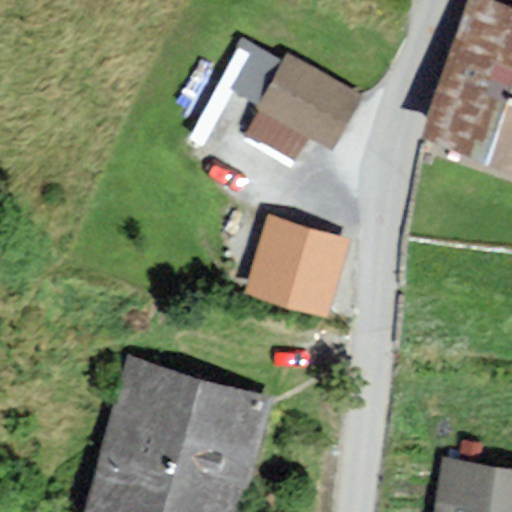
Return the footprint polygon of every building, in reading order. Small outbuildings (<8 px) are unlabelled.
[(511,16),(476,4),(429,136),(511,165),(511,16)] [(291,66),(255,130),(292,151),(304,130),(328,144),(353,101),(291,66)] [(323,312),(344,243),(272,221),(251,290),(323,312)] [(131,375),(92,511),(225,511),(255,409),(131,375)] [(511,511),(511,475),(446,467),(439,511),(511,511)]
